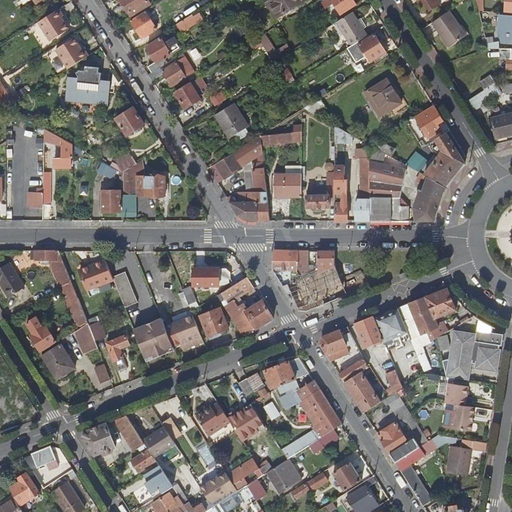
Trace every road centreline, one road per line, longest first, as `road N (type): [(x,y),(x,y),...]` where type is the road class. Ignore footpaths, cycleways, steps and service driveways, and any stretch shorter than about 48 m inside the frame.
road 1 (residential): [(84,0),(234,236)]
road 2 (residential): [(59,425),(297,332)]
road 3 (residential): [(234,236),(477,238)]
road 4 (residential): [(0,234),(234,236)]
road 5 (residential): [(504,188),(385,0)]
road 6 (residential): [(412,511),(297,332)]
road 7 (residential): [(297,332),(481,258)]
road 8 (residential): [(494,486),(511,366)]
